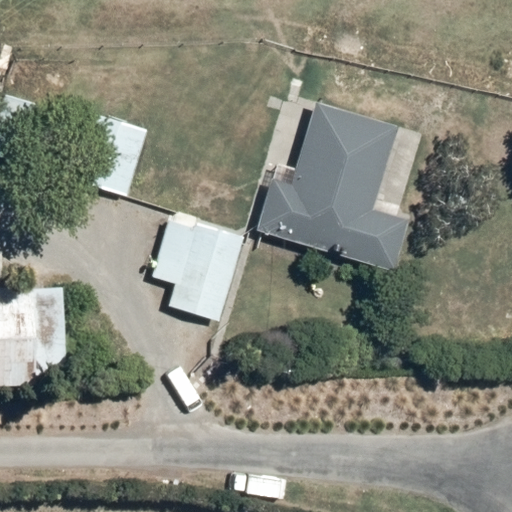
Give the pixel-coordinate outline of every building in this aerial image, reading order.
[(58,104),(7,88),(0,109),(0,144),(40,157),(58,104)] [(397,127),(320,101),(298,170),(276,163),(255,226),(394,271),(412,215),(373,203),(397,127)] [(143,120),(91,107),(73,177),(126,190),(143,120)] [(244,245),(189,228),(165,304),(220,321),(244,245)] [(40,340),(39,285),(0,285),(0,385),(68,385),(67,339),(40,340)]
